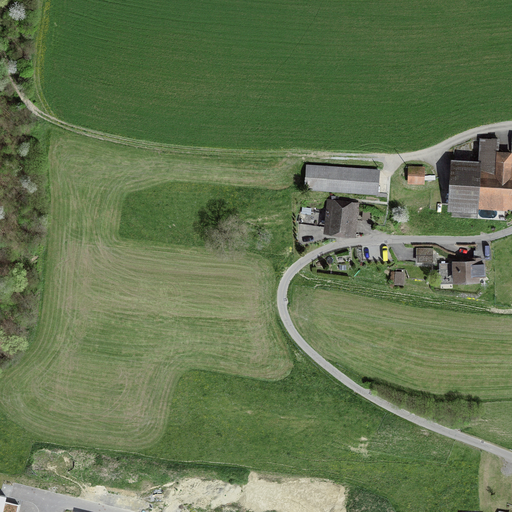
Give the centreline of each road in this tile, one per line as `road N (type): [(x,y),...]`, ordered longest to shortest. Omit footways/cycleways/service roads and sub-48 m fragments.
road 1 (unclassified): [(511,456),(357,389),(305,347),(281,306),(289,273),(326,248),(511,230)]
road 2 (track): [(0,53),(34,112),(76,129),(170,148),(395,158)]
